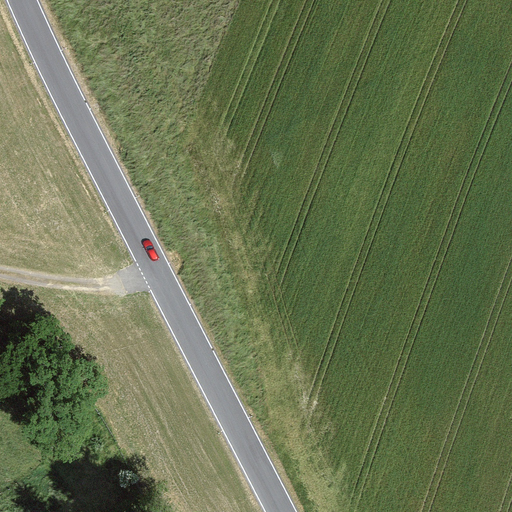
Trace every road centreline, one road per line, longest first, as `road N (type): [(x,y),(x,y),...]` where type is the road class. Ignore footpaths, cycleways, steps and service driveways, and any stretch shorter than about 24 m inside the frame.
road 1 (tertiary): [(23,0),(285,511)]
road 2 (track): [(0,270),(116,285),(162,272)]
